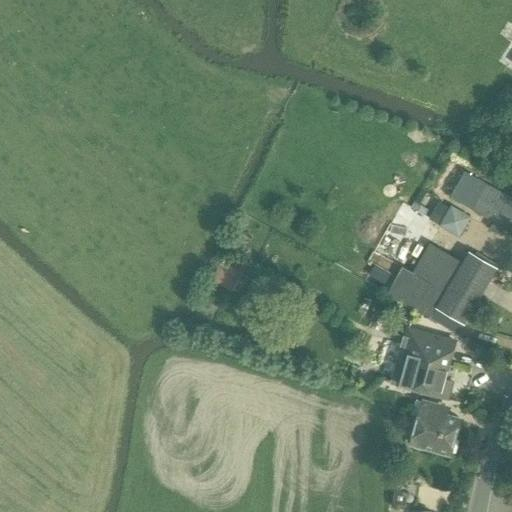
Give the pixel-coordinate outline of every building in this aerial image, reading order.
[(476,178),(461,204),(472,210),(494,223),(490,230),(498,235),(503,227),(506,229),(511,231),(511,228),(511,197),(487,184),(476,178)] [(440,225),(440,226),(459,237),(471,217),(451,206),(447,214),(440,225)] [(376,265),(370,276),(391,288),(387,294),(458,335),(464,324),(495,273),(497,269),(486,263),(469,253),(463,263),(430,243),(414,273),(412,275),(409,273),(402,269),(400,273),(397,277),(376,265)] [(220,266),(213,281),(233,291),(244,270),(233,264),(229,270),(220,266)] [(448,399),(452,383),(444,381),(455,341),(409,329),(394,382),(448,399)] [(450,455),(460,419),(447,415),(449,409),(424,401),(412,444),(450,455)]
